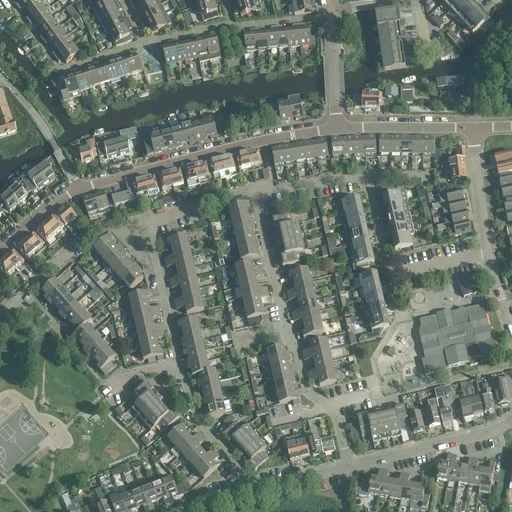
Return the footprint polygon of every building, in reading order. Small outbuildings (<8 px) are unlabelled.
[(27,12),(41,2),(43,0),(24,0),(16,6),(20,11),(24,8),(27,12)] [(111,0),(105,0),(92,7),(97,16),(120,5),(117,0),(116,0),(112,2),(111,0)] [(158,0),(147,0),(132,8),(135,12),(140,10),(142,15),(161,5),(158,0)] [(219,0),(198,7),(204,23),(219,18),(217,12),(216,7),(221,5),(219,0)] [(256,0),(254,1),(233,8),(234,13),(239,11),(241,17),(262,10),(258,0),(256,0)] [(430,0),(425,5),(429,9),(434,4),(430,0)] [(441,5),(450,11),(461,0),(445,0),(442,3),(440,5),(441,5)] [(448,13),(457,19),(474,3),(472,4),(469,1),(469,0),(461,0),(450,11),(448,13)] [(26,19),(29,24),(47,11),(41,2),(27,12),(31,16),(26,19)] [(315,2),(293,5),(295,16),(311,14),(310,8),(315,7),(315,2)] [(455,21),(465,26),(480,12),(476,8),(478,7),(474,3),(457,19),(455,21)] [(120,5),(97,16),(102,26),(120,17),(117,12),(122,10),(120,5)] [(145,19),(140,22),(142,27),(166,15),(161,5),(142,15),(145,19)] [(37,25),(40,29),(54,19),(47,11),(29,24),(33,28),(37,25)] [(480,12),(465,26),(462,28),(463,29),(472,35),(473,35),(478,30),(484,33),(494,24),(490,19),(488,21),(484,16),(485,15),(481,11),(480,12)] [(377,16),(379,28),(404,24),(404,21),(399,22),(397,13),(377,16)] [(83,25),(78,15),(72,19),(79,28),(83,25)] [(166,15),(142,27),(145,32),(150,29),(152,34),(168,26),(171,25),(166,15)] [(432,20),(436,24),(441,20),(437,16),(432,20)] [(120,17),(102,26),(107,36),(110,34),(130,24),(127,19),(122,21),(120,17)] [(39,37),(42,41),(60,28),(54,19),(40,29),(43,34),(39,37)] [(192,20),(186,22),(189,28),(194,26),(192,20)] [(441,20),(436,24),(440,29),(445,24),(441,20)] [(130,24),(110,34),(115,43),(114,44),(116,47),(127,44),(132,41),(130,36),(127,31),(132,29),(130,24)] [(379,28),(380,39),(406,35),(405,32),(400,33),(400,28),(404,28),(404,24),(379,28)] [(304,25),(298,26),(300,47),(316,46),(315,37),(311,38),(310,30),(304,31),(304,25)] [(293,32),(288,32),(290,48),(300,47),(298,26),(293,26),(293,32)] [(282,27),(277,28),(279,49),(290,48),(288,32),(283,33),(282,27)] [(50,42),(53,47),(66,37),(60,28),(42,41),(46,46),(50,42)] [(271,34),(266,34),(268,50),(279,49),(277,28),(271,28),(271,34)] [(261,29),(255,30),(257,51),(268,50),(266,34),(261,35),(261,29)] [(257,51),(255,30),(250,30),(250,36),(245,36),(246,53),(257,51)] [(447,36),(451,40),(455,36),(451,32),(447,36)] [(211,40),(206,41),(210,61),(221,59),(220,54),(215,33),(210,34),(211,40)] [(380,39),(382,49),(407,46),(407,43),(402,43),(401,39),(406,38),(406,35),(380,39)] [(194,38),(199,59),(200,64),(210,61),(206,41),(200,42),(199,36),(194,38)] [(455,36),(451,40),(455,45),(459,40),(455,36)] [(52,54),(55,58),(73,46),(66,37),(53,47),(56,51),(52,54)] [(190,44),(185,45),(188,61),(199,59),(194,38),(189,39),(190,44)] [(178,41),(173,42),(177,63),(188,61),(185,45),(179,46),(178,41)] [(177,63),(173,42),(167,43),(169,49),(163,50),(166,66),(177,63)] [(73,46),(55,58),(59,63),(63,60),(66,64),(73,59),(79,55),(73,46)] [(382,49),(383,60),(409,56),(408,53),(403,54),(403,50),(408,49),(407,46),(382,49)] [(131,59),(126,60),(131,76),(141,72),(135,52),(129,54),(131,59)] [(409,56),(383,60),(385,71),(405,68),(404,60),(409,60),(409,56)] [(119,57),(114,59),(120,79),(131,76),(126,60),(121,62),(119,57)] [(110,66),(105,67),(110,83),(120,79),(114,59),(108,60),(110,66)] [(98,64),(93,65),(100,86),(110,83),(105,67),(100,69),(98,64)] [(90,72),(85,74),(90,89),(100,86),(93,65),(88,67),(90,72)] [(78,70),(73,72),(79,93),(90,89),(85,74),(80,76),(78,70)] [(66,87),(59,89),(64,103),(81,97),(79,93),(73,72),(67,74),(69,79),(64,81),(66,87)] [(462,80),(438,82),(439,92),(463,89),(462,80)] [(401,89),(402,104),(412,103),(411,89),(401,89)] [(0,136),(16,132),(2,91),(0,91),(0,136)] [(355,100),(355,104),(355,110),(356,110),(362,110),(362,111),(364,111),(365,112),(369,112),(370,111),(380,111),(380,109),(380,105),(380,97),(363,97),(363,100),(355,100)] [(300,101),(289,104),(292,120),(296,119),(296,121),(303,120),(300,101)] [(292,120),(289,104),(278,106),(281,124),(289,122),(288,120),(292,120)] [(213,120),(202,123),(206,139),(210,138),(210,140),(225,136),(222,126),(215,128),(213,120)] [(202,123),(192,126),(196,144),(203,142),(203,140),(206,139),(202,123)] [(192,126),(181,129),(186,145),(189,144),(190,146),(196,144),(192,126)] [(181,129),(171,132),(176,149),(182,147),(182,146),(186,145),(181,129)] [(122,141),(114,143),(118,156),(129,153),(125,140),(132,139),(130,131),(120,134),(122,141)] [(171,132),(161,134),(165,150),(168,149),(169,151),(173,150),(176,149),(171,132)] [(152,144),(145,146),(148,157),(162,153),(161,151),(165,150),(161,134),(150,137),(152,144)] [(368,139),(365,139),(365,155),(376,155),(376,136),(368,137),(368,139)] [(379,155),(390,155),(390,138),(387,138),(387,137),(380,136),(379,155)] [(361,137),(354,138),(354,156),(365,155),(365,139),(361,139),(361,137)] [(390,155),(401,155),(401,137),(395,137),(395,138),(390,138),(390,155)] [(401,155),(412,155),(412,139),(409,139),(409,137),(401,137),(401,155)] [(412,155),(423,155),(423,137),(416,137),(416,139),(412,139),(412,155)] [(423,137),(423,155),(434,155),(434,139),(430,139),(430,137),(423,137)] [(343,156),(343,140),(339,140),(339,138),(331,139),(332,157),(343,156)] [(347,140),(343,140),(343,156),(354,156),(354,138),(346,138),(347,140)] [(319,142),(315,143),(318,159),(329,158),(326,139),(318,141),(319,142)] [(73,155),(73,156),(75,161),(80,160),(81,164),(93,161),(92,160),(95,159),(95,158),(97,157),(95,150),(96,150),(94,141),(86,144),(88,149),(78,152),(78,154),(73,155)] [(311,142),(304,143),(307,161),(318,159),(315,143),(311,144),(311,142)] [(118,156),(114,143),(102,146),(102,144),(96,146),(99,158),(106,157),(107,159),(118,156)] [(297,146),(293,147),(296,163),(307,161),(304,143),(297,144),(297,146)] [(290,146),(282,147),(285,165),(296,163),(293,147),(290,147),(290,146)] [(457,147),(459,158),(467,157),(465,146),(457,147)] [(285,165),(282,147),(276,148),(276,150),(272,150),(275,167),(276,174),(278,173),(277,166),(285,165)] [(253,153),(247,154),(251,168),(262,165),(259,151),(257,151),(256,151),(254,152),(253,153)] [(511,152),(494,157),(497,166),(511,163),(511,152)] [(237,156),(236,156),(239,171),(251,168),(247,154),(242,155),(241,155),(238,155),(237,156)] [(53,178),(54,177),(54,176),(47,168),(54,163),(50,157),(42,163),(43,165),(35,171),(45,183),(48,181),(50,182),(52,180),(53,178)] [(226,159),(221,160),(225,180),(230,179),(237,177),(232,157),(231,158),(229,157),(227,158),(226,159)] [(449,161),(451,171),(466,169),(465,159),(449,161)] [(225,180),(221,160),(215,162),(214,161),(212,162),(211,163),(209,163),(214,182),(225,180)] [(511,163),(497,166),(499,176),(511,173),(511,163)] [(200,165),(195,167),(199,181),(210,178),(206,164),(205,164),(203,164),(201,165),(200,165)] [(199,181),(195,167),(189,168),(188,168),(186,169),(185,169),(184,170),(188,184),(189,189),(200,186),(199,181)] [(466,169),(451,171),(452,181),(468,179),(466,169)] [(20,180),(31,192),(31,193),(36,189),(36,190),(38,189),(40,189),(42,188),(43,185),(45,183),(35,171),(29,176),(27,174),(20,180)] [(174,172),(169,174),(173,188),(184,185),(180,171),(179,171),(178,171),(176,171),(174,172)] [(173,188),(169,174),(164,175),(163,175),(160,176),(159,176),(158,177),(162,191),(173,188)] [(511,175),(499,178),(501,189),(511,186),(511,175)] [(149,179),(144,180),(149,198),(160,195),(155,177),(153,178),(152,178),(150,178),(149,179)] [(14,187),(8,193),(18,205),(20,203),(23,202),(25,201),(25,198),(26,197),(26,196),(31,192),(20,180),(19,182),(18,181),(13,185),(14,187)] [(149,198),(144,180),(139,182),(137,182),(135,182),(134,183),(126,185),(128,192),(112,197),(114,207),(149,198)] [(511,186),(501,189),(504,200),(511,198),(511,186)] [(0,208),(4,205),(10,212),(11,211),(13,211),(15,209),(16,206),(18,205),(8,193),(4,189),(1,191),(5,195),(0,199),(0,208)] [(432,206),(432,208),(464,201),(461,190),(439,195),(441,204),(432,206)] [(97,196),(94,197),(99,213),(109,209),(104,192),(96,194),(97,196)] [(383,197),(385,209),(407,204),(407,203),(409,203),(406,192),(383,197)] [(41,193),(34,198),(37,201),(37,202),(39,204),(45,199),(44,198),(41,193)] [(165,205),(178,202),(176,195),(164,199),(165,205)] [(99,213),(94,197),(90,198),(89,196),(82,199),(88,216),(99,213)] [(34,198),(34,197),(29,201),(33,205),(37,201),(34,198)] [(229,208),(231,219),(248,215),(247,209),(250,209),(247,198),(235,201),(236,206),(229,208)] [(345,214),(346,214),(362,210),(359,199),(342,203),(345,214)] [(442,209),(444,217),(466,212),(464,201),(432,208),(433,211),(442,209)] [(385,209),(388,219),(410,214),(407,204),(385,209)] [(66,228),(72,236),(76,232),(70,225),(77,219),(67,208),(56,217),(66,228)] [(270,210),(271,217),(281,215),(279,208),(270,210)] [(346,214),(348,224),(364,220),(362,210),(346,214)] [(437,227),(437,229),(469,222),(466,212),(444,217),(446,225),(437,227)] [(388,219),(390,229),(412,224),(410,214),(388,219)] [(231,219),(234,230),(254,225),(252,221),(250,221),(248,215),(231,219)] [(272,220),(274,229),(293,225),(291,215),(272,220)] [(50,221),(46,225),(56,236),(64,229),(54,218),(52,219),(50,220),(50,221)] [(344,225),(347,235),(367,230),(364,220),(348,224),(344,225)] [(469,222),(437,229),(438,232),(447,230),(449,238),(471,233),(469,222)] [(280,235),(281,238),(304,232),(302,223),(293,225),(274,229),(276,236),(280,235)] [(392,239),(410,235),(414,234),(412,224),(390,229),(392,239)] [(56,236),(46,225),(42,229),(40,229),(39,230),(38,232),(37,233),(47,244),(50,247),(56,242),(53,239),(56,236)] [(234,230),(236,240),(253,236),(252,230),(255,230),(254,225),(234,230)] [(348,246),(353,244),(369,241),(367,230),(347,235),(345,236),(348,246)] [(281,238),(283,247),(306,242),(304,232),(281,238)] [(94,250),(101,258),(114,246),(110,242),(113,240),(106,233),(101,237),(104,240),(94,250)] [(30,239),(26,243),(36,254),(44,246),(35,235),(34,236),(32,236),(30,238),(30,239)] [(171,245),(172,251),(189,247),(187,236),(173,240),(172,235),(166,237),(168,246),(171,245)] [(410,235),(392,239),(395,251),(412,246),(410,235)] [(236,240),(238,251),(258,246),(257,242),(254,242),(253,236),(236,240)] [(327,240),(328,244),(329,250),(337,248),(334,238),(327,240)] [(353,244),(355,255),(372,251),(369,241),(353,244)] [(281,258),(300,253),(308,251),(306,242),(283,247),(284,250),(279,251),(281,258)] [(36,254),(26,243),(22,246),(20,247),(19,248),(18,249),(17,250),(27,262),(36,254)] [(101,258),(109,266),(124,253),(121,249),(119,251),(114,246),(101,258)] [(258,246),(238,251),(241,262),(258,258),(257,251),(259,251),(258,246)] [(165,259),(166,264),(192,258),(189,247),(172,251),(174,257),(165,259)] [(372,251),(355,255),(354,255),(357,266),(353,266),(354,271),(369,268),(369,264),(374,262),(372,251)] [(10,257),(6,260),(16,271),(24,264),(15,253),(14,253),(12,254),(11,255),(10,257)] [(109,266),(116,274),(129,263),(125,258),(127,256),(124,253),(109,266)] [(300,253),(281,258),(283,267),(302,263),(300,253)] [(176,266),(177,272),(194,268),(192,258),(166,264),(167,268),(176,266)] [(16,271),(6,260),(2,264),(1,264),(0,264),(0,270),(7,279),(16,271)] [(21,267),(29,276),(34,272),(26,263),(21,267)] [(116,274),(123,282),(138,269),(135,265),(133,267),(129,263),(116,274)] [(235,267),(238,278),(263,272),(262,268),(254,270),(252,263),(235,267)] [(293,279),(294,285),(311,281),(309,270),(301,272),(300,266),(287,269),(290,279),(293,279)] [(170,280),(171,285),(196,279),(194,268),(177,272),(178,278),(170,280)] [(138,269),(123,282),(130,291),(143,279),(139,274),(141,272),(138,269)] [(238,278),(240,289),(257,285),(256,279),(264,277),(263,272),(238,278)] [(457,279),(464,298),(479,293),(472,273),(457,279)] [(362,289),(363,289),(380,285),(377,274),(360,278),(362,289)] [(180,287),(182,293),(199,290),(196,279),(171,285),(172,290),(180,287)] [(45,299),(48,302),(63,289),(55,280),(42,292),(47,297),(45,299)] [(287,293),(288,297),(314,291),(311,281),(294,285),(296,291),(287,293)] [(240,289),(242,299),(268,293),(267,289),(258,291),(257,285),(240,289)] [(363,289),(366,299),(382,295),(380,285),(363,289)] [(129,297),(131,308),(148,304),(147,298),(150,298),(147,288),(141,290),(142,294),(129,297)] [(53,304),(57,309),(70,297),(63,289),(48,302),(51,306),(53,304)] [(174,301),(175,306),(201,300),(199,290),(182,293),(183,299),(174,301)] [(298,300),(299,306),(316,302),(314,291),(288,297),(289,302),(298,300)] [(242,299),(245,310),(262,306),(261,300),(269,298),(268,293),(242,299)] [(366,299),(368,309),(384,306),(382,295),(366,299)] [(59,315),(62,318),(77,305),(70,297),(57,309),(61,313),(59,315)] [(201,300),(175,306),(177,311),(185,309),(187,315),(204,311),(201,300)] [(292,314),(293,318),(318,312),(316,302),(299,306),(300,312),(292,314)] [(131,308),(134,319),(160,313),(158,308),(150,310),(148,304),(131,308)] [(67,320),(71,325),(84,313),(77,305),(62,318),(65,322),(67,320)] [(262,306),(245,310),(247,321),(261,318),(262,322),(268,320),(266,311),(263,312),(262,306)] [(368,309),(370,319),(387,316),(384,306),(368,309)] [(469,360),(481,357),(481,359),(498,355),(495,340),(493,340),(490,327),(489,327),(485,314),(484,314),(482,306),(451,313),(451,311),(436,314),(437,316),(420,320),(421,327),(422,331),(419,332),(425,359),(422,360),(425,376),(445,371),(444,369),(448,368),(469,364),(469,360)] [(302,321),(304,327),(321,323),(318,312),(293,318),(294,323),(302,321)] [(69,335),(72,339),(87,325),(87,326),(92,321),(84,313),(71,325),(75,329),(69,335)] [(134,319),(136,329),(153,325),(152,319),(161,317),(160,313),(134,319)] [(387,316),(370,319),(369,320),(372,331),(389,327),(387,316)] [(182,329),(183,335),(200,331),(197,320),(184,323),(183,318),(176,320),(179,329),(182,329)] [(321,323),(304,327),(305,333),(302,334),(305,343),(311,341),(310,337),(323,334),(321,323)] [(77,340),(81,345),(94,333),(87,326),(87,325),(72,339),(75,342),(77,340)] [(136,329),(139,340),(164,334),(163,329),(155,331),(153,325),(136,329)] [(181,341),(183,346),(202,341),(200,331),(183,335),(184,341),(181,341)] [(83,352),(86,355),(101,342),(94,333),(81,345),(85,350),(83,352)] [(139,340),(141,350),(158,346),(157,340),(165,338),(164,334),(139,340)] [(358,341),(359,344),(374,340),(373,334),(362,337),(358,341)] [(303,353),(304,357),(329,351),(327,340),(310,344),(311,351),(303,353)] [(186,350),(188,356),(205,352),(202,341),(183,346),(184,350),(186,350)] [(92,357),(96,361),(109,350),(101,342),(86,355),(89,359),(92,357)] [(158,346),(141,350),(144,361),(157,358),(158,363),(164,361),(162,352),(159,352),(158,346)] [(267,352),(270,363),(289,358),(288,353),(286,354),(284,348),(267,352)] [(387,354),(392,358),(396,357),(394,348),(390,349),(387,354)] [(109,350),(96,361),(100,366),(98,368),(105,376),(114,368),(110,363),(116,358),(109,350)] [(313,360),(315,366),(332,362),(329,351),(304,357),(305,362),(313,360)] [(186,362),(187,367),(207,362),(205,352),(188,356),(189,362),(186,362)] [(270,363),(272,373),(289,369),(288,363),(290,362),(289,358),(270,363)] [(193,377),(199,376),(199,375),(210,373),(210,372),(207,362),(187,367),(188,371),(191,371),(193,377)] [(307,374),(309,378),(334,372),(332,362),(315,366),(316,372),(307,374)] [(272,373),(274,384),(294,379),(293,374),(290,375),(289,369),(272,373)] [(197,382),(198,387),(218,382),(216,371),(210,372),(210,373),(199,375),(199,376),(200,381),(197,382)] [(334,372),(309,378),(310,383),(318,381),(320,387),(337,383),(334,372)] [(141,377),(134,384),(137,388),(145,381),(141,377)] [(502,381),(493,383),(498,405),(501,405),(501,406),(502,407),(507,405),(508,404),(507,403),(509,403),(508,398),(511,397),(511,387),(510,379),(509,380),(509,379),(507,378),(502,379),(502,380),(502,381)] [(274,384),(277,394),(294,390),(293,384),(295,383),(294,379),(274,384)] [(202,390),(204,396),(221,393),(218,382),(198,387),(199,391),(202,390)] [(471,382),(465,384),(474,419),(483,416),(479,399),(475,400),(473,390),(471,382)] [(132,396),(138,403),(153,391),(147,383),(132,396)] [(465,403),(460,404),(462,412),(464,421),(474,419),(465,384),(461,385),(465,403)] [(484,391),(486,391),(488,397),(481,399),(484,414),(488,413),(489,414),(493,413),(493,412),(495,411),(490,390),(489,384),(483,385),(484,391)] [(450,387),(435,391),(437,400),(442,399),(445,411),(440,412),(443,426),(452,424),(453,424),(451,414),(456,413),(453,399),(450,387)] [(294,390),(277,394),(279,405),(293,402),(294,406),(300,405),(298,395),(295,396),(294,390)] [(132,409),(138,417),(156,401),(154,399),(158,396),(153,391),(138,403),(132,409)] [(202,403),(203,408),(223,403),(221,393),(204,396),(205,402),(202,403)] [(459,398),(453,399),(456,413),(462,412),(460,404),(459,398)] [(425,413),(422,413),(426,428),(429,428),(429,430),(440,427),(434,400),(428,402),(430,411),(425,412),(425,413)] [(138,417),(145,424),(163,408),(156,401),(138,417)] [(223,403),(203,408),(204,412),(207,412),(209,418),(226,414),(223,403)] [(426,428),(422,413),(420,414),(415,415),(413,406),(407,407),(413,434),(424,431),(424,429),(426,428)] [(151,431),(158,425),(172,412),(168,407),(164,410),(163,408),(145,424),(151,431)] [(404,407),(395,409),(400,428),(409,426),(404,407)] [(115,411),(121,419),(125,415),(119,408),(115,411)] [(389,415),(387,415),(392,439),(402,436),(400,428),(395,409),(388,410),(389,415)] [(172,412),(158,425),(164,433),(179,420),(172,412)] [(367,415),(371,434),(373,443),(383,441),(377,418),(374,418),(373,414),(367,415)] [(362,437),(371,434),(367,415),(357,417),(362,437)] [(387,415),(377,418),(383,441),(392,439),(387,415)] [(231,416),(223,423),(228,428),(235,421),(231,416)] [(308,421),(310,430),(312,439),(307,440),(312,458),(323,455),(316,428),(314,420),(308,421)] [(324,439),(319,420),(315,421),(323,455),(335,452),(332,437),(324,439)] [(168,439),(175,447),(188,436),(184,431),(186,429),(180,422),(175,426),(178,430),(168,439)] [(223,436),(229,444),(244,430),(237,423),(223,436)] [(283,437),(294,435),(292,424),(281,426),(283,437)] [(349,425),(354,447),(361,446),(356,424),(349,425)] [(237,446),(239,448),(257,432),(250,425),(244,430),(229,444),(234,449),(237,446)] [(239,448),(245,455),(263,439),(257,432),(239,448)] [(175,447),(182,455),(202,438),(199,434),(192,440),(188,436),(175,447)] [(305,435),(295,438),(300,460),(310,458),(306,441),(305,435)] [(141,441),(147,448),(151,444),(145,437),(141,441)] [(182,455),(189,463),(202,452),(198,447),(205,441),(202,438),(182,455)] [(300,460),(295,438),(285,440),(286,446),(291,463),(300,460)] [(244,460),(248,465),(263,452),(270,447),(263,439),(245,455),(247,457),(244,460)] [(189,463),(197,471),(216,454),(213,450),(207,456),(202,452),(189,463)] [(263,452),(248,465),(255,473),(270,460),(263,452)] [(216,454),(197,471),(204,480),(217,468),(213,463),(219,457),(216,454)] [(437,480),(448,482),(452,456),(448,455),(446,464),(440,463),(437,480)] [(448,482),(458,484),(461,467),(455,466),(457,457),(452,456),(448,482)] [(458,484),(469,486),(474,460),(469,459),(468,468),(461,467),(458,484)] [(469,486),(480,488),(483,471),(477,470),(478,461),(474,460),(469,486)] [(480,488),(479,494),(490,496),(491,490),(492,482),(498,483),(499,476),(493,475),(495,464),(490,463),(489,472),(483,471),(480,488)] [(369,495),(379,497),(384,471),(379,470),(378,479),(371,478),(370,483),(361,481),(360,485),(354,484),(352,496),(368,498),(369,495)] [(379,497),(390,499),(393,482),(387,481),(389,472),(384,471),(379,497)] [(390,499),(401,501),(405,475),(401,474),(399,483),(393,482),(390,499)] [(401,501),(411,503),(414,486),(408,485),(410,476),(405,475),(401,501)] [(172,478),(161,482),(171,507),(175,505),(172,496),(178,494),(172,478)] [(414,486),(411,503),(410,509),(427,511),(430,495),(424,494),(427,479),(422,478),(420,487),(414,486)] [(161,482),(151,486),(157,502),(163,500),(166,508),(171,507),(161,482)] [(151,486),(141,490),(149,511),(154,511),(152,504),(157,502),(151,486)] [(149,511),(141,490),(131,494),(137,510),(143,508),(144,511),(149,511)] [(110,511),(103,494),(97,496),(101,505),(96,507),(97,511),(110,511)] [(131,494),(121,498),(126,511),(132,511),(137,510),(131,494)] [(126,511),(121,498),(110,502),(114,511),(126,511)] [(68,511),(81,511),(78,504),(77,500),(71,502),(71,503),(73,506),(69,508),(67,508),(68,511)]
